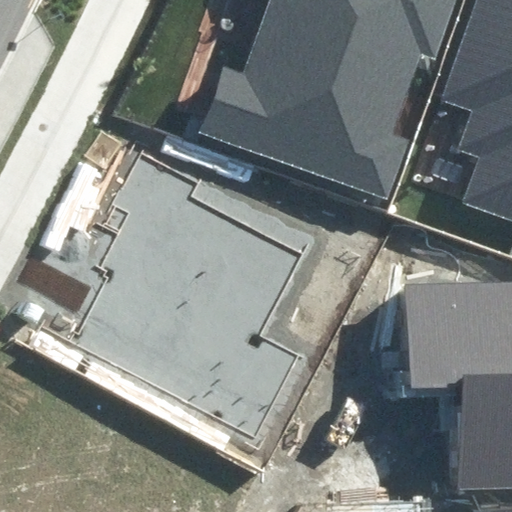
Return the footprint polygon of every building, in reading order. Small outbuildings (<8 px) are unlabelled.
[(436,52),(454,0),(267,0),(241,74),(218,66),(194,134),(390,203),(412,143),(392,136),(424,48),(436,52)] [(484,158),(468,206),(511,220),(511,0),(475,0),(443,95),(475,106),(460,150),(484,158)] [(202,177),(146,147),(102,227),(118,236),(101,268),(113,275),(81,334),(255,428),(292,360),(252,339),(299,252),(192,194),(202,177)] [(511,464),(511,285),(412,289),(415,389),(474,387),(477,466),(511,464)] [(511,464),(477,466),(478,496),(511,494),(511,464)]
